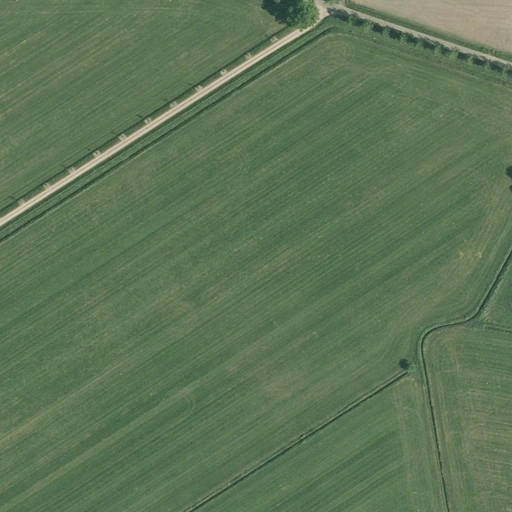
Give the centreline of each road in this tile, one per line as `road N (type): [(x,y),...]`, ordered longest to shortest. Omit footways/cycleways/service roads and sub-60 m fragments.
road 1 (track): [(0,222),(342,0)]
road 2 (unclassified): [(309,0),(511,66)]
